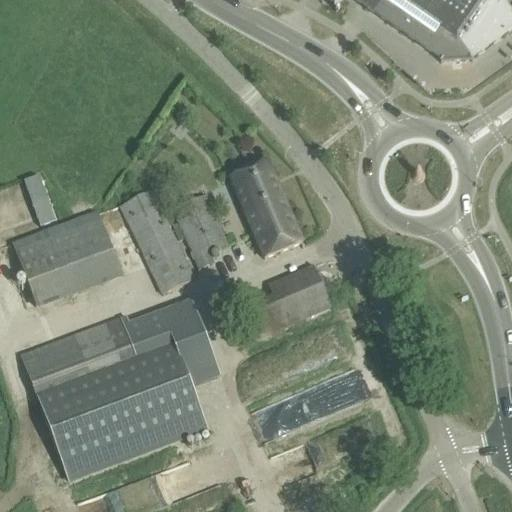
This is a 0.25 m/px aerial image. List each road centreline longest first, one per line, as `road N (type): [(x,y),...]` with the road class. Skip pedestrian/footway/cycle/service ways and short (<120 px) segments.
road 1 (unclassified): [(450,458),(320,178),(271,117),(148,0)]
road 2 (tertiary): [(391,139),(349,83),(218,0)]
road 3 (tertiary): [(511,392),(491,291),(448,222)]
road 4 (tertiary): [(391,139),(372,163),(377,209),(418,231),(448,222)]
